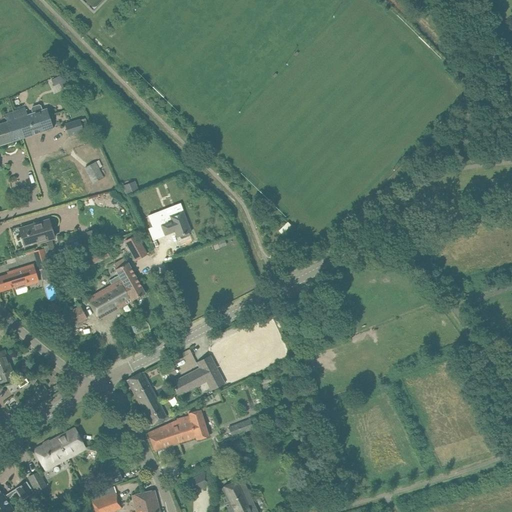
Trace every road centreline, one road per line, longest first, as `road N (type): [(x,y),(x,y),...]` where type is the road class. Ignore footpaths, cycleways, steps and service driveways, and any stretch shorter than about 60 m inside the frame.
road 1 (unclassified): [(188,337),(359,249),(511,203)]
road 2 (unclassified): [(170,511),(102,382)]
